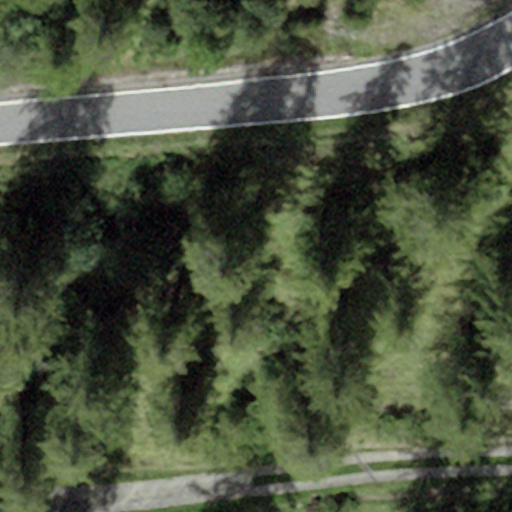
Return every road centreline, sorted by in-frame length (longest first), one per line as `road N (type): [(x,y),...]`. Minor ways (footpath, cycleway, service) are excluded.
road 1 (tertiary): [(511,40),(399,84),(0,125)]
road 2 (track): [(0,505),(511,461)]
